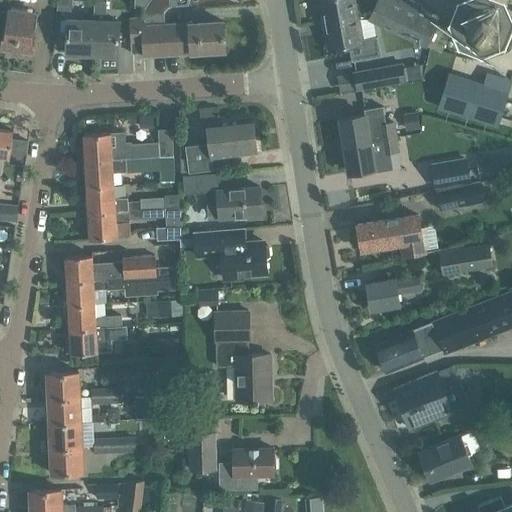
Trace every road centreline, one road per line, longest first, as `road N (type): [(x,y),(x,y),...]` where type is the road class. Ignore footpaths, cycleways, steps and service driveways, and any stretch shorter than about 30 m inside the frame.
road 1 (tertiary): [(408,511),(331,334),(287,82)]
road 2 (residential): [(11,362),(53,99)]
road 3 (residential): [(53,99),(287,82)]
